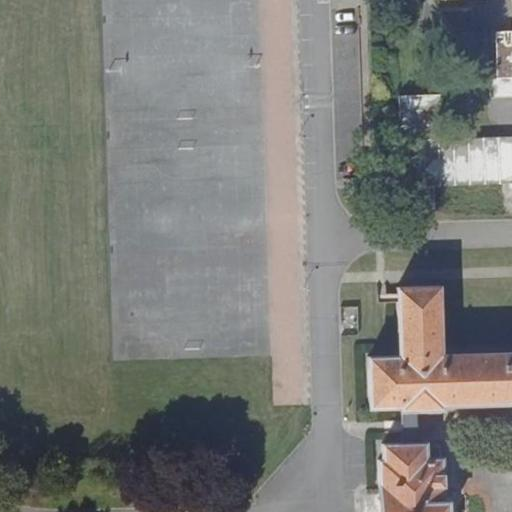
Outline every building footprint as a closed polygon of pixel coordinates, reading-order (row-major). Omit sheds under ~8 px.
[(511,0),(508,0),(510,31),(492,32),(495,80),(511,79),(511,0)] [(511,79),(495,80),(486,80),(487,99),(511,98),(511,79)] [(435,96),(393,98),(394,141),(402,141),(404,187),(406,187),(426,186),(500,183),(511,182),(511,136),(437,140),(435,96)] [(511,182),(500,183),(501,203),(511,202),(511,182)] [(407,213),(427,212),(426,194),(426,186),(406,187),(407,213)] [(445,511),(445,501),(441,501),(438,441),(414,442),(413,410),(440,409),(440,405),(511,402),(511,352),(438,355),(436,287),(395,288),(398,356),(366,357),(367,408),(398,407),(401,412),(402,444),(381,445),(381,462),(377,462),(378,511),(445,511)]
